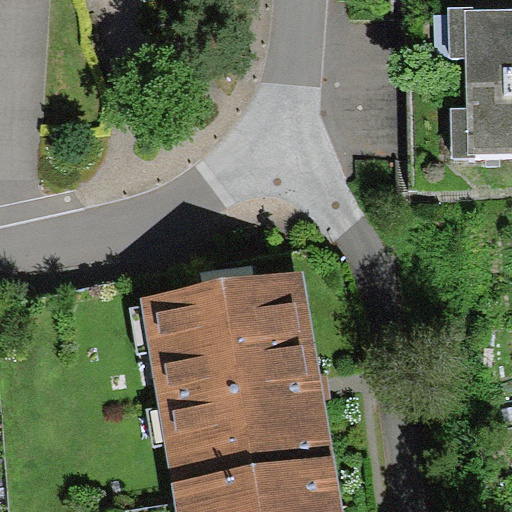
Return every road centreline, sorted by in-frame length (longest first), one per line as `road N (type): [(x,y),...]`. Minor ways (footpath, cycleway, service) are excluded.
road 1 (residential): [(406,511),(373,286),(286,133)]
road 2 (residential): [(286,133),(192,196),(116,233),(0,251)]
road 3 (residential): [(297,0),(286,133)]
